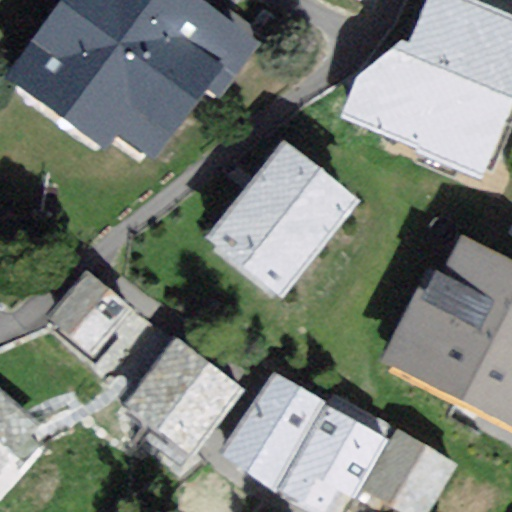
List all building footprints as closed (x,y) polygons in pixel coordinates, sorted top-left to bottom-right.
[(244,31),(201,0),(60,0),(8,72),(143,170),(244,31)] [(486,177),(511,109),(511,18),(463,0),(419,0),(338,118),(486,177)] [(283,140),(204,239),(283,300),(361,201),(283,140)] [(511,264),(445,231),(379,363),(511,428),(511,264)] [(154,326),(86,272),(46,322),(113,376),(154,326)] [(239,388),(172,339),(119,410),(186,460),(239,388)] [(0,488),(3,491),(59,431),(0,375),(0,488)] [(343,511),(385,438),(272,375),(224,461),(316,511),(343,511)] [(433,511),(460,464),(395,429),(360,491),(397,511),(433,511)]
